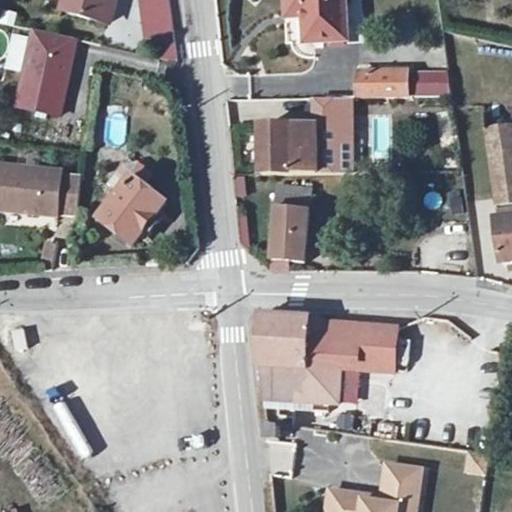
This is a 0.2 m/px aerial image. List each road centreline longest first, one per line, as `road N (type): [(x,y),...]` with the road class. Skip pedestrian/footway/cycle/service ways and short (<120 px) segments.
road 1 (secondary): [(231,290),(195,0)]
road 2 (residential): [(511,309),(430,296),(231,290)]
road 3 (residential): [(231,290),(0,299)]
road 4 (secondary): [(254,511),(231,290)]
